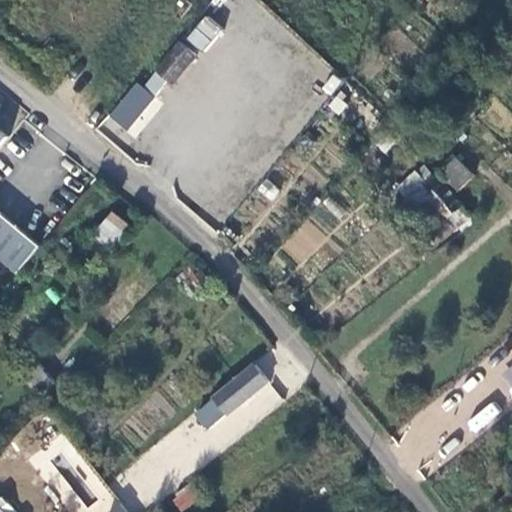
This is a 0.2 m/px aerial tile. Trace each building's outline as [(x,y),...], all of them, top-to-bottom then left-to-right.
[(201,53),(223,32),(207,15),(185,36),(201,53)] [(155,69),(174,85),(198,55),(181,40),(155,69)] [(113,118),(128,131),(156,96),(140,83),(113,118)] [(0,112),(0,135),(6,141),(20,125),(2,110),(0,112)] [(124,147),(138,158),(157,133),(144,122),(124,147)] [(446,173),(462,190),(477,175),(460,159),(446,173)] [(0,303),(1,302),(0,301),(0,256),(19,273),(42,245),(0,210),(0,303)] [(135,228),(114,210),(94,233),(115,251),(135,228)] [(308,218),(280,247),(300,266),(328,237),(308,218)] [(198,412),(211,428),(226,415),(229,419),(272,382),(256,363),(198,412)] [(511,395),(511,365),(497,376),(511,395)] [(475,433),(501,414),(493,403),(467,422),(475,433)] [(72,458),(58,470),(42,452),(29,465),(73,511),(116,511),(120,509),(72,458)] [(187,511),(207,495),(195,480),(168,504),(175,511),(187,511)]
